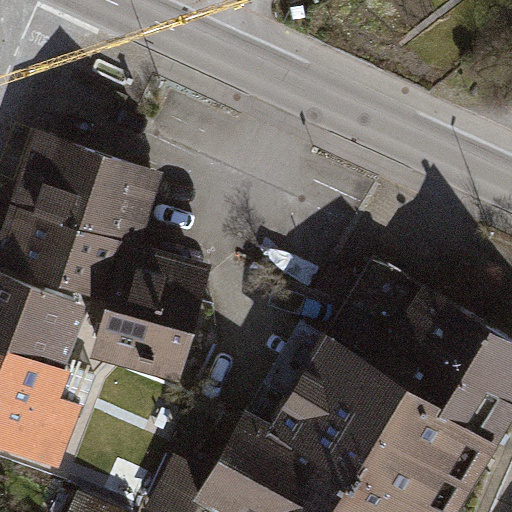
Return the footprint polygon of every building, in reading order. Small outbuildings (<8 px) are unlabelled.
[(164,168),(39,123),(12,195),(119,234),(140,233),(164,168)] [(119,234),(12,195),(0,227),(0,266),(94,301),(119,234)] [(215,261),(140,233),(119,234),(94,301),(76,349),(171,382),(215,261)] [(346,298),(511,389),(511,330),(371,254),(346,298)] [(0,443),(56,464),(80,402),(53,392),(84,309),(0,277),(0,443)] [(319,349),(490,442),(511,401),(511,389),(346,298),(319,349)] [(293,452),(411,511),(450,511),(490,442),(319,349),(310,343),(265,418),(292,434),(293,452)] [(265,418),(241,404),(188,491),(228,510),(296,500),(293,452),(292,434),(265,418)] [(296,500),(228,510),(231,511),(411,511),(293,452),(296,500)] [(86,481),(70,511),(141,511),(143,509),(86,481)]
